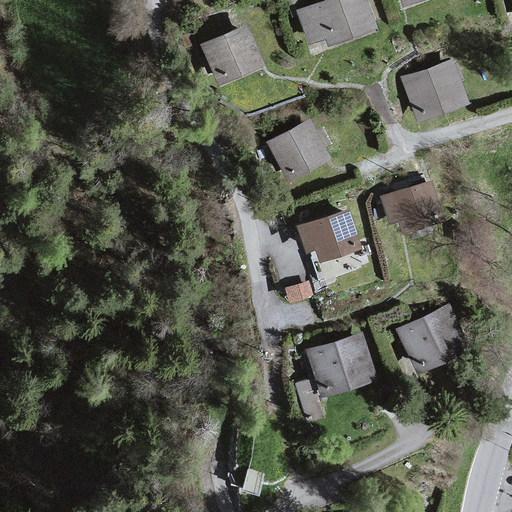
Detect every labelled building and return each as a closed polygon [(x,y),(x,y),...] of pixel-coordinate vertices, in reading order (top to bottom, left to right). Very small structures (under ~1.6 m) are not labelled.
[(385,25),(374,0),(331,0),(305,11),(318,42),(338,34),(341,43),(385,25)] [(254,25),(250,26),(215,43),(234,81),(272,62),(254,25)] [(472,101),(456,60),(408,78),(424,119),(472,101)] [(336,157),(316,121),(278,142),(298,178),(336,157)] [(450,218),(439,180),(387,195),(395,222),(407,218),(411,230),(450,218)] [(370,244),(359,209),(309,225),(316,249),(329,245),(333,256),(370,244)] [(476,348),(454,305),(406,329),(427,372),(476,348)] [(384,376),(369,332),(318,350),(333,394),(384,376)]
